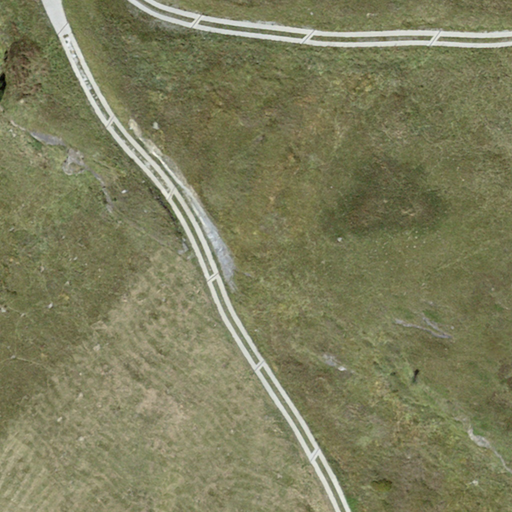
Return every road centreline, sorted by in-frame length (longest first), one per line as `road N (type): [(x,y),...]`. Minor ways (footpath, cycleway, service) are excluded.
road 1 (track): [(51,0),(93,98),(149,168),(341,511)]
road 2 (track): [(511,43),(301,37),(161,17),(135,0)]
